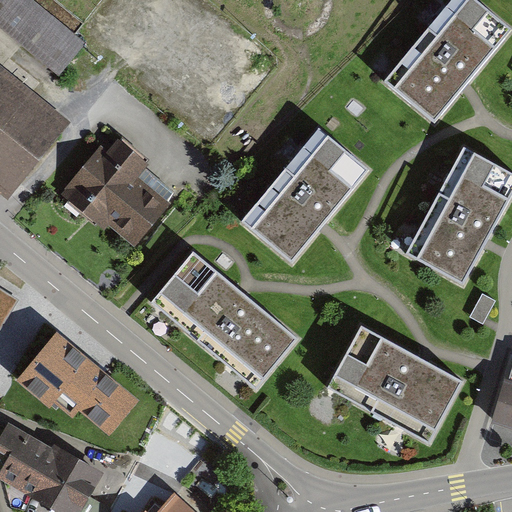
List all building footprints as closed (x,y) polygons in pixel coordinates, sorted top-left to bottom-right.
[(102,37),(55,0),(0,0),(0,11),(74,71),(102,37)] [(511,29),(511,19),(486,0),(454,0),(392,78),(442,117),(511,29)] [(59,132),(0,83),(0,191),(6,197),(59,132)] [(373,167),(320,124),(246,216),(300,259),(373,167)] [(511,206),(511,167),(469,143),(408,249),(467,284),(511,206)] [(198,198),(128,144),(86,198),(156,252),(198,198)] [(303,331),(200,246),(158,297),(261,381),(303,331)] [(0,317),(9,322),(22,292),(0,282),(0,317)] [(124,368),(55,317),(20,366),(87,415),(124,368)] [(466,384),(363,329),(334,384),(437,438),(466,384)] [(106,466),(18,426),(9,447),(30,456),(21,475),(88,506),(106,466)] [(199,511),(178,493),(161,511),(131,511),(130,511),(199,511)]
